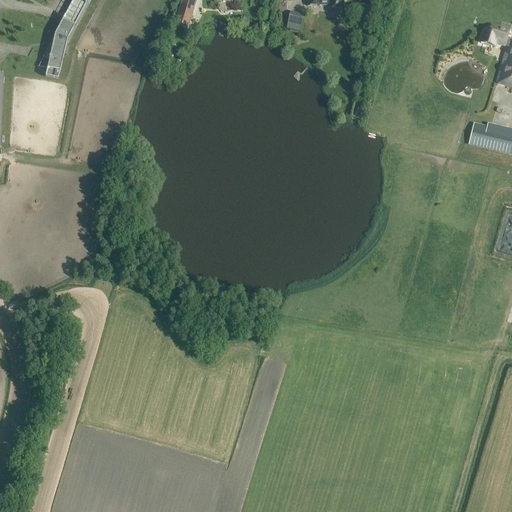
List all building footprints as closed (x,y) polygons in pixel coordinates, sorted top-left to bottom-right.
[(87,5),(77,0),(74,0),(70,7),(82,14),(87,5)] [(307,0),(308,8),(319,8),(319,7),(335,7),(335,10),(343,11),(343,0),(307,0)] [(180,5),(174,24),(185,28),(191,9),(180,5)] [(293,12),(289,28),(303,32),(307,16),(293,12)] [(63,22),(43,60),(49,61),(46,75),(58,78),(65,45),(74,28),(63,22)] [(511,41),(507,40),(510,31),(491,26),(489,34),(482,32),(479,44),(486,47),(485,50),(493,52),(494,49),(496,50),(497,47),(505,49),(505,47),(507,48),(497,82),(496,82),(495,85),(496,86),(497,85),(511,89),(511,41)] [(365,105),(359,103),(355,117),(361,118),(365,105)] [(511,156),(511,135),(474,126),(469,146),(511,156)]
